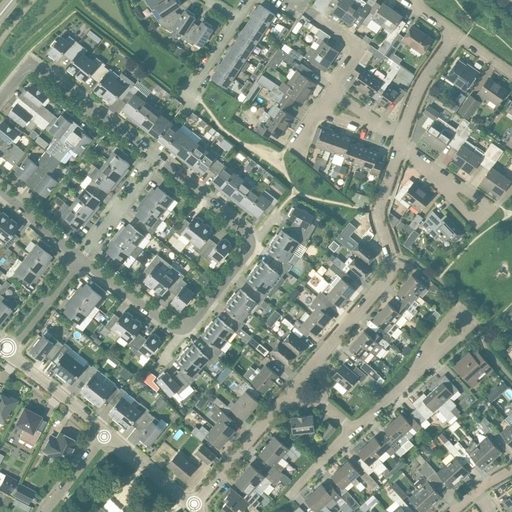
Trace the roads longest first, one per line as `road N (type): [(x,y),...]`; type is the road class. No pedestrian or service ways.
road 1 (residential): [(181,328),(248,248),(246,233),(31,60),(0,99)]
road 2 (residential): [(320,351),(388,275),(392,257),(378,212),(396,148)]
road 3 (residential): [(408,378),(472,322),(458,307),(430,339)]
road 4 (residential): [(191,507),(280,403)]
road 5 (residential): [(77,258),(181,328)]
road 6 (unclassified): [(106,433),(8,355)]
road 7 (residential): [(299,4),(352,42),(355,54),(330,91)]
